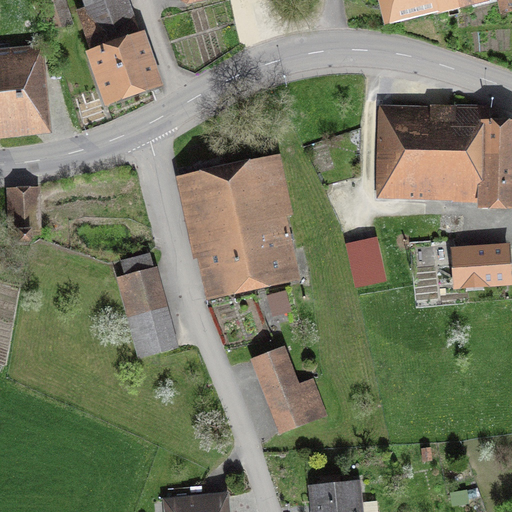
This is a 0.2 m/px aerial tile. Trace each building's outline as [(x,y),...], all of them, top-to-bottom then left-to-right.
[(40,0),(50,33),(74,26),(65,0),(40,0)] [(104,110),(163,90),(144,34),(140,35),(127,0),(81,0),(84,8),(76,11),(90,53),(85,54),(104,110)] [(179,0),(182,10),(222,0),(270,0),(271,2),(279,0),(179,0)] [(376,0),(383,27),(499,0),(376,0)] [(500,15),(511,12),(511,0),(506,0),(498,2),(500,15)] [(0,141),(52,136),(43,46),(0,50),(0,141)] [(476,203),(511,204),(511,113),(489,113),(489,103),(429,101),(429,104),(377,102),(374,197),(476,200),(476,203)] [(281,150),(175,173),(194,256),(197,255),(206,297),(301,276),(287,213),(294,211),(281,150)] [(28,233),(39,233),(39,185),(6,185),(7,244),(28,244),(28,233)] [(386,279),(377,235),(345,241),(355,286),(386,279)] [(511,282),(511,267),(510,240),(450,244),(453,287),(511,282)] [(138,358),(179,346),(156,264),(154,265),(149,250),(114,260),(119,276),(115,277),(138,358)] [(267,317),(292,310),(286,289),(266,295),(268,299),(262,301),(267,317)] [(251,355),(279,432),(328,414),(313,375),(298,380),(284,343),(251,355)] [(432,460),(431,446),(421,447),(422,461),(432,460)] [(361,478),(307,482),(309,511),(378,511),(377,499),(363,500),(361,478)] [(468,502),(467,488),(450,491),(451,504),(468,502)] [(231,511),(230,490),(163,496),(164,508),(153,509),(152,511),(231,511)]
